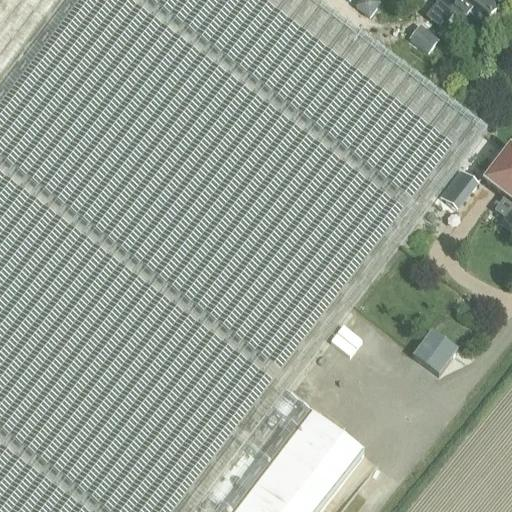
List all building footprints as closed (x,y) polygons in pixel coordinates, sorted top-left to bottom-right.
[(0,0),(0,511),(327,511),(369,457),(290,397),(490,133),(314,0),(0,0)] [(362,0),(354,10),(369,21),(380,7),(371,0),(362,0)] [(441,0),(425,20),(441,33),(454,16),(478,36),(499,11),(484,0),(441,0)] [(419,29),(408,44),(427,58),(438,44),(419,29)] [(511,155),(489,185),(511,203),(511,155)] [(460,176),(440,203),(456,215),(476,189),(460,176)] [(431,336),(412,361),(437,381),(457,355),(431,336)]
